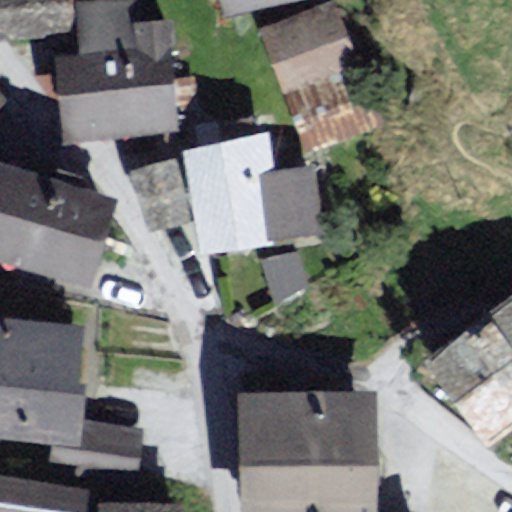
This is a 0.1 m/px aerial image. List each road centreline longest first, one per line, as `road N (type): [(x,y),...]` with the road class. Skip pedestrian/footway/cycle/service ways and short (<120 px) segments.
road 1 (residential): [(511,475),(368,382),(227,336),(194,334)]
road 2 (residential): [(194,334),(102,171),(0,58)]
road 3 (residential): [(221,511),(194,334)]
